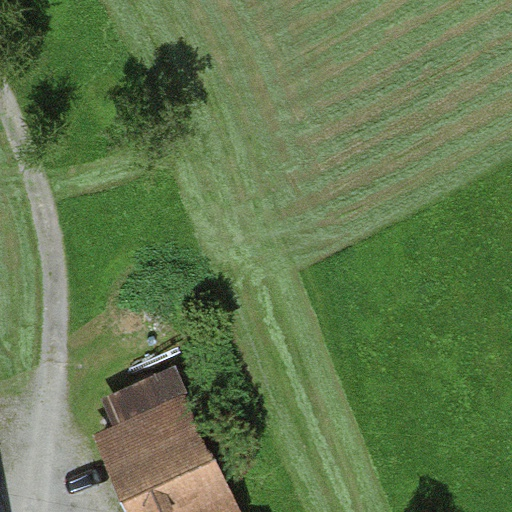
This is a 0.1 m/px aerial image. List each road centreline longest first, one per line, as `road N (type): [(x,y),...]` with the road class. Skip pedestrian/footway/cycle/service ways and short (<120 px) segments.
road 1 (track): [(0,98),(62,283),(68,367)]
road 2 (track): [(63,511),(68,367)]
